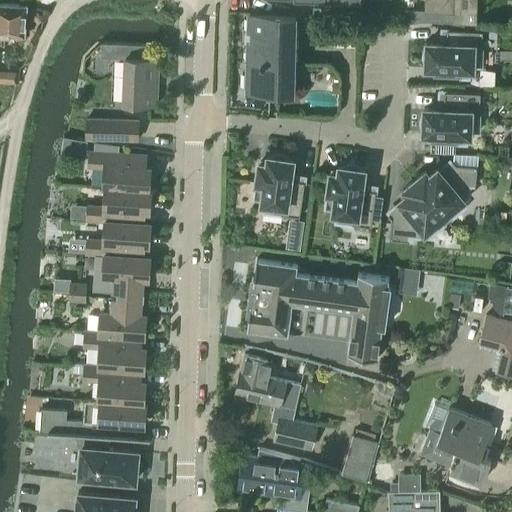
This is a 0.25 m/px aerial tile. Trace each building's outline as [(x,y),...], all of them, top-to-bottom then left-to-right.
[(423,0),(423,9),(404,9),(403,20),(475,22),(475,0),(423,0)] [(24,37),(27,4),(0,2),(0,43),(4,44),(5,35),(24,37)] [(247,16),(245,75),(243,75),(243,87),(245,88),(245,92),(291,94),(293,17),(247,16)] [(481,66),(482,31),(441,29),(441,30),(446,31),(446,43),(426,43),(426,47),(424,50),(423,54),(423,57),(424,61),(425,64),(425,68),(433,69),(433,77),(468,78),(469,70),(473,70),(473,66),(481,66)] [(159,59),(149,58),(150,45),(101,43),(100,58),(125,59),(123,104),(157,105),(159,59)] [(0,67),(0,82),(18,85),(20,69),(0,67)] [(478,133),(480,93),(439,92),(439,93),(444,93),(443,109),(423,108),(423,113),(421,116),(420,120),(420,123),(421,127),(422,130),(422,134),(430,135),(430,143),(466,144),(466,136),(470,136),(470,132),(478,133)] [(86,119),(86,137),(138,139),(138,121),(86,119)] [(63,137),(61,147),(63,147),(77,149),(87,150),(88,140),(78,139),(65,137),(63,137)] [(94,142),(94,152),(118,153),(118,145),(94,142)] [(103,187),(105,187),(149,189),(150,173),(150,166),(145,166),(146,155),(118,153),(94,152),(90,151),(89,166),(104,167),(103,187)] [(285,157),(282,156),(279,155),(275,156),(272,157),(267,156),(266,164),(258,163),(253,199),(261,200),(261,204),(265,204),(264,212),(299,217),(305,176),(304,176),(303,181),(290,180),(293,160),(288,159),(285,157)] [(475,186),(477,167),(456,165),(453,161),(452,162),(452,163),(441,172),(440,172),(438,173),(439,174),(435,177),(432,173),(429,176),(425,171),(414,181),(448,221),(465,207),(461,203),(469,196),(470,186),(475,186)] [(357,167),(353,166),(350,165),(347,165),(343,167),(339,166),(338,174),(330,173),(325,208),(333,209),(332,214),(336,214),(335,222),(371,227),(376,186),(375,186),(374,191),(362,189),(364,170),(360,169),(357,167)] [(448,221),(414,181),(402,190),(406,195),(403,197),(406,201),(403,204),(402,203),(400,205),(401,206),(389,215),(388,216),(391,219),(389,240),(408,242),(409,236),(420,237),(427,231),(431,235),(448,221)] [(87,220),(104,221),(143,222),(144,214),(149,214),(151,189),(149,189),(105,187),(103,206),(88,205),(87,220)] [(87,253),(104,254),(143,256),(144,247),(149,247),(151,223),(143,222),(104,221),(103,240),(88,239),(87,253)] [(287,233),(285,247),(299,249),(301,235),(287,233)] [(95,255),(93,290),(112,291),(117,292),(116,297),(142,299),(142,293),(143,281),(144,273),(149,273),(150,257),(143,256),(104,254),(104,255),(95,255)] [(352,312),(356,281),(295,273),(296,264),(255,259),(253,276),(251,276),(249,294),(292,299),(291,304),(352,312)] [(356,281),(352,312),(346,354),(377,358),(381,327),(384,327),(389,286),(386,286),(387,277),(357,273),(356,281)] [(44,280),(43,288),(51,288),(52,281),(44,280)] [(70,291),(86,292),(86,284),(70,282),(70,291)] [(511,314),(511,287),(489,284),(487,298),(490,299),(491,303),(493,307),(495,310),(498,313),(502,316),(503,313),(511,314)] [(85,301),(86,292),(70,291),(69,300),(85,301)] [(287,336),(291,304),(292,299),(249,294),(247,311),(248,311),(246,331),(287,336)] [(450,294),(448,307),(457,309),(459,295),(450,294)] [(98,332),(141,337),(145,337),(146,320),(140,319),(142,299),(112,297),(111,311),(100,311),(98,332)] [(479,342),(500,348),(502,351),(497,372),(511,376),(511,321),(486,315),(479,342)] [(99,347),(98,366),(141,370),(144,370),(145,353),(146,346),(141,346),(141,337),(98,332),(85,331),(84,346),(99,347)] [(220,344),(218,356),(230,358),(231,345),(220,344)] [(265,388),(268,377),(265,376),(268,361),(243,356),(235,395),(260,400),(263,387),(265,388)] [(74,364),(73,372),(84,373),(85,365),(74,364)] [(304,364),(302,374),(311,376),(314,366),(304,364)] [(99,380),(98,400),(144,403),(145,380),(140,380),(141,370),(98,366),(85,365),(84,373),(84,379),(99,380)] [(279,416),(292,419),(299,384),(268,377),(265,388),(263,387),(260,400),(275,403),(271,421),(278,422),(279,416)] [(381,384),(378,394),(390,397),(392,388),(381,384)] [(41,408),(40,430),(77,433),(110,435),(138,437),(139,428),(144,428),(145,420),(146,403),(144,403),(98,400),(84,399),(83,420),(66,419),(67,409),(41,408)] [(429,431),(421,453),(452,464),(449,471),(447,478),(445,485),(449,487),(476,497),(481,483),(490,459),(484,457),(489,444),(484,442),(491,423),(449,407),(434,402),(424,429),(429,431)] [(316,424),(292,419),(279,416),(278,422),(274,440),(311,448),(316,424)] [(353,433),(343,473),(366,479),(377,440),(374,439),(376,434),(356,428),(354,433),(353,433)] [(109,448),(110,435),(77,433),(76,446),(81,447),(78,476),(135,481),(138,451),(109,448)] [(238,488),(286,494),(284,506),(306,508),(311,464),(305,463),(305,461),(290,459),(291,456),(258,446),(257,455),(243,453),(238,488)] [(388,463),(372,467),(376,483),(378,488),(389,485),(389,482),(391,482),(390,480),(392,479),(388,463)] [(391,482),(389,482),(389,485),(390,490),(395,490),(420,490),(419,473),(399,474),(399,482),(391,482)] [(395,511),(439,511),(439,489),(420,490),(395,490),(395,511)] [(134,511),(135,497),(78,492),(76,511),(134,511)] [(326,498),(323,511),(356,511),(359,504),(326,498)]
